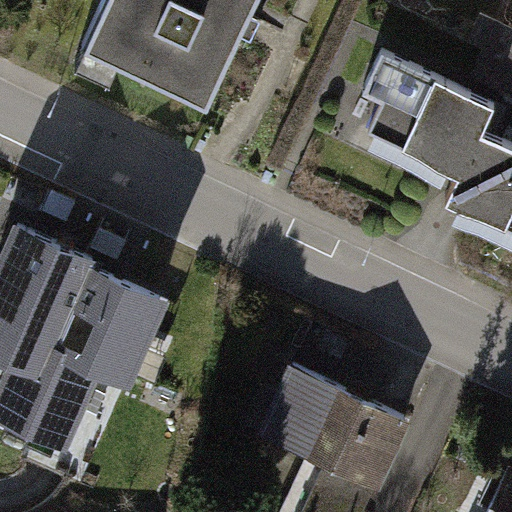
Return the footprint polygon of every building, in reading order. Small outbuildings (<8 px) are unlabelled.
[(101,0),(80,48),(111,61),(121,42),(216,82),(250,15),(257,0),(101,0)] [(495,99),(383,45),(363,87),(383,96),(369,125),(461,170),(484,123),(495,99)] [(511,137),(484,123),(461,170),(449,194),(511,224),(511,137)] [(0,261),(0,372),(3,374),(28,321),(54,332),(87,261),(91,252),(19,221),(0,261)] [(87,261),(54,332),(100,353),(126,365),(159,294),(87,261)] [(3,374),(0,380),(0,397),(64,427),(100,353),(54,332),(28,321),(3,374)] [(300,367),(273,430),(334,456),(310,511),(384,511),(424,420),(300,367)] [(511,511),(511,494),(503,511),(511,511)]
